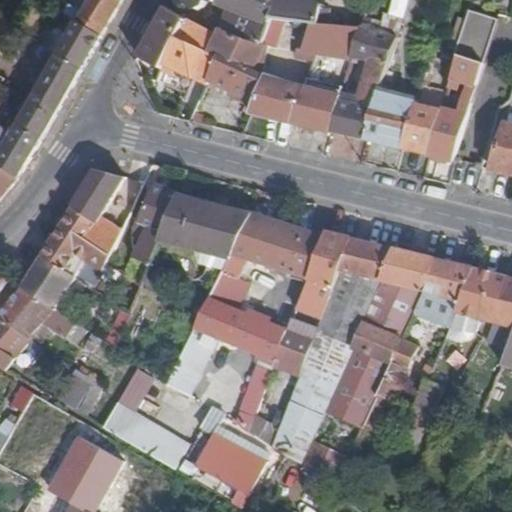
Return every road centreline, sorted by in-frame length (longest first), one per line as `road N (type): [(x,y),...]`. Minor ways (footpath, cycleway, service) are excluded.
road 1 (residential): [(511,227),(83,124)]
road 2 (tertiary): [(150,0),(83,124)]
road 3 (tertiary): [(0,233),(19,218),(83,124)]
